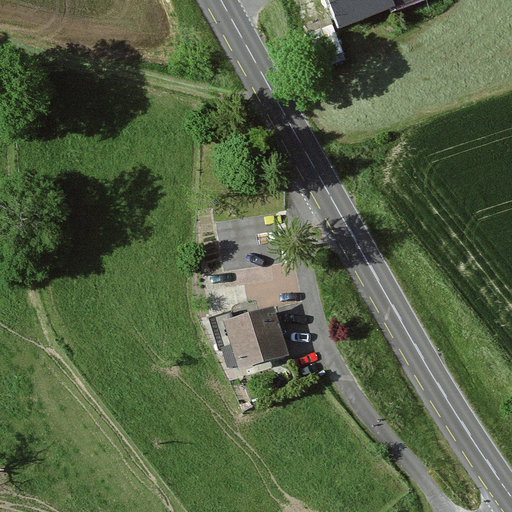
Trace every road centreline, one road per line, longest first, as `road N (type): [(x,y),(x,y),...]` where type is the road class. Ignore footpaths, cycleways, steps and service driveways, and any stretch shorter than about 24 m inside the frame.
road 1 (residential): [(326,188),(304,212),(313,316),(363,409),(446,511)]
road 2 (secondary): [(326,188),(511,497)]
road 3 (secondary): [(220,0),(326,188)]
